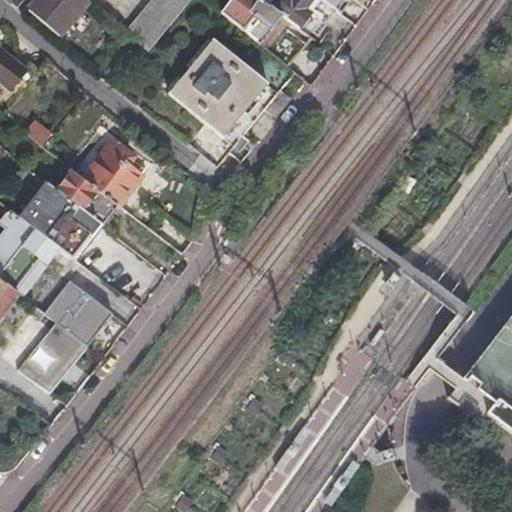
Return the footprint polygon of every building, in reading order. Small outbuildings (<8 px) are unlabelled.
[(36,0),(28,11),(58,36),(87,2),(85,0),(36,0)] [(150,0),(124,32),(125,34),(147,52),(189,0),(150,0)] [(228,0),(220,12),(286,66),(309,37),(260,0),(228,0)] [(260,0),(309,37),(332,9),(319,0),(260,0)] [(319,0),(332,9),(339,14),(340,12),(335,8),(340,0),(345,0),(347,1),(347,0),(319,0)] [(266,84),(210,39),(167,93),(235,148),(265,108),(275,116),(289,98),(279,90),(267,82),(266,84)] [(0,52),(0,83),(8,90),(24,71),(0,52)] [(38,148),(47,136),(33,124),(23,135),(38,148)] [(81,181),(115,207),(143,170),(110,144),(81,181)] [(100,226),(115,207),(81,181),(68,171),(54,189),(100,226)] [(100,226),(54,189),(45,183),(17,219),(54,248),(72,261),(100,226)] [(17,296),(54,248),(17,219),(7,212),(0,221),(0,225),(6,230),(0,237),(0,282),(15,295),(17,296)] [(396,276),(393,273),(385,283),(393,289),(401,280),(396,276)] [(53,323),(80,344),(81,345),(106,312),(66,281),(41,314),(53,323)] [(0,314),(15,295),(0,282),(0,314)] [(511,314),(463,380),(491,406),(511,421),(511,314)] [(53,323),(15,371),(44,392),(80,344),(53,323)] [(455,390),(445,401),(477,426),(491,406),(463,380),(455,390)] [(511,511),(511,421),(491,406),(477,426),(446,467),(507,511),(511,511)] [(377,458),(379,463),(381,467),(392,463),(390,459),(388,454),(377,458)]
